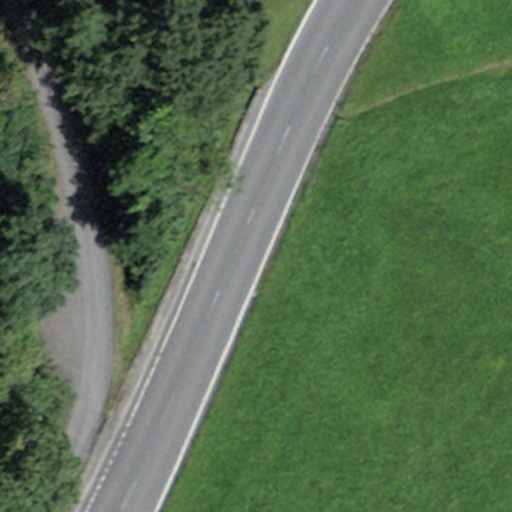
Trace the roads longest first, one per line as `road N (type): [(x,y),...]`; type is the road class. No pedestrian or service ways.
road 1 (secondary): [(353,0),(292,118),(118,511)]
road 2 (unclassified): [(95,346),(91,252),(76,182),(19,0)]
road 3 (unclassified): [(95,346),(85,414),(40,511)]
